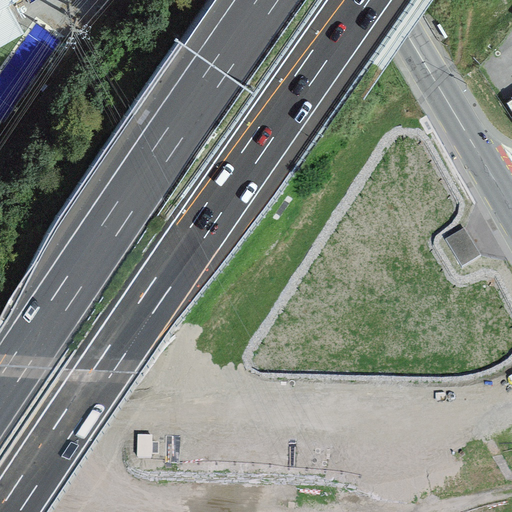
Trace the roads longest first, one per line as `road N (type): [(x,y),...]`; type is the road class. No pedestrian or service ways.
road 1 (motorway): [(10,511),(359,0)]
road 2 (track): [(0,399),(254,415),(451,417),(511,407)]
road 3 (motorway): [(264,0),(0,388)]
road 4 (track): [(511,490),(407,511),(369,507),(254,415)]
road 5 (residential): [(511,205),(384,0)]
